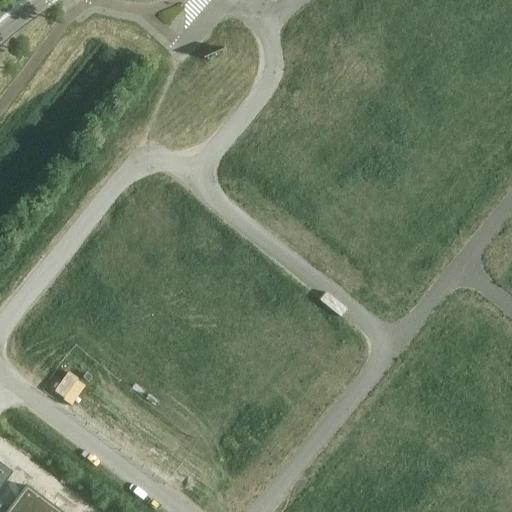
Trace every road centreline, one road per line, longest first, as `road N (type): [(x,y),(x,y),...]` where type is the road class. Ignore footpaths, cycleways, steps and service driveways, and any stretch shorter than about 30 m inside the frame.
road 1 (residential): [(0,326),(139,160),(162,157),(193,181)]
road 2 (residential): [(193,181),(389,344)]
road 3 (residential): [(182,511),(0,372)]
road 4 (residential): [(389,344),(256,511)]
road 5 (residential): [(193,181),(267,85),(265,20)]
